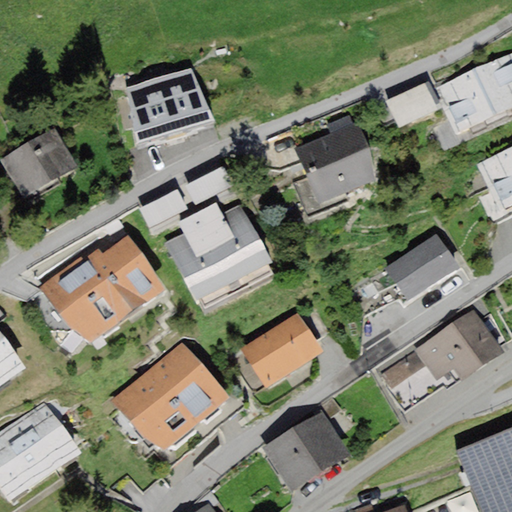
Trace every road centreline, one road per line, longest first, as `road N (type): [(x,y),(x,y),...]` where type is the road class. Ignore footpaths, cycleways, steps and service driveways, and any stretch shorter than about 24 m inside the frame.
road 1 (residential): [(0,277),(227,143),(427,65),(511,20)]
road 2 (unclassified): [(161,511),(265,425),(511,264)]
road 3 (unclassified): [(296,511),(511,365)]
